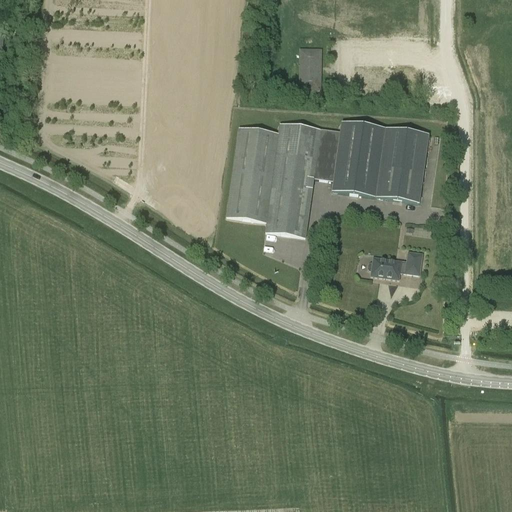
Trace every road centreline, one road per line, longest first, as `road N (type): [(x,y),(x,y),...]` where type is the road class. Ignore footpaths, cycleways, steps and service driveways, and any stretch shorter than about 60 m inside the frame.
road 1 (secondary): [(0,164),(277,321),(461,378)]
road 2 (residential): [(461,378),(463,109),(445,0)]
